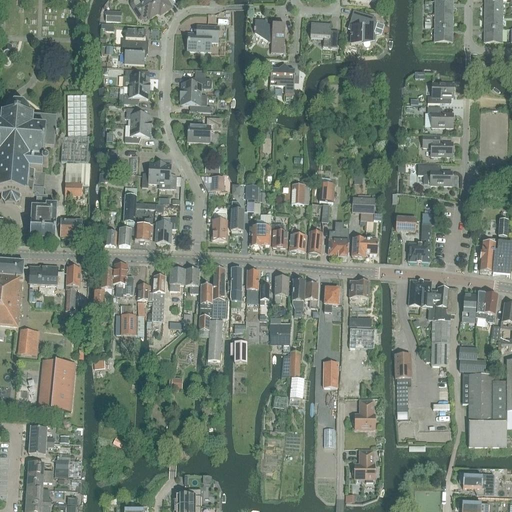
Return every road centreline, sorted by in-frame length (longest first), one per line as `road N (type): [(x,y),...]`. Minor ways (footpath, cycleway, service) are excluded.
road 1 (residential): [(196,261),(198,195),(166,116),(170,35),(186,13),(222,10)]
road 2 (residential): [(446,278),(196,261)]
road 3 (residential): [(446,278),(464,194),(466,99)]
road 4 (residential): [(153,259),(0,253)]
road 5 (unknown): [(401,274),(419,414)]
road 6 (track): [(346,271),(341,401)]
